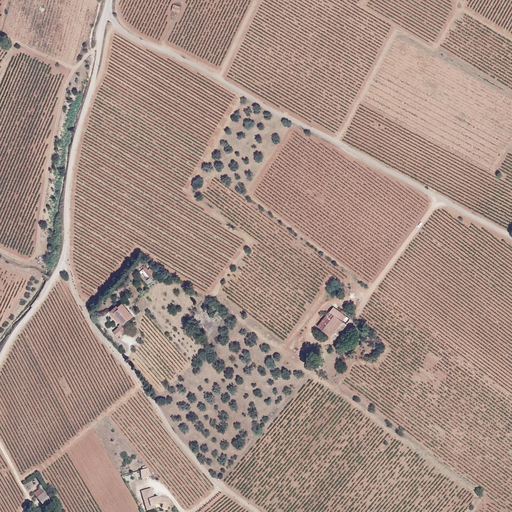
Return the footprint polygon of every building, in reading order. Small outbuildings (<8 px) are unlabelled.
[(173,4),(171,10),(179,13),(181,7),(173,4)] [(140,269),(146,275),(150,280),(153,276),(151,274),(153,271),(150,269),(146,263),(140,269)] [(116,312),(127,321),(134,312),(122,301),(118,306),(120,307),(116,312)] [(317,327),(321,330),(324,332),(333,340),(349,320),(336,310),(333,307),(317,327)] [(124,323),(117,332),(123,337),(130,328),(124,323)] [(148,465),(140,468),(143,476),(151,474),(148,465)] [(148,486),(138,489),(143,505),(147,503),(148,505),(152,503),(157,501),(160,502),(159,505),(165,506),(166,496),(155,494),(151,496),(148,486)] [(42,507),(50,501),(40,489),(33,494),(42,507)]
